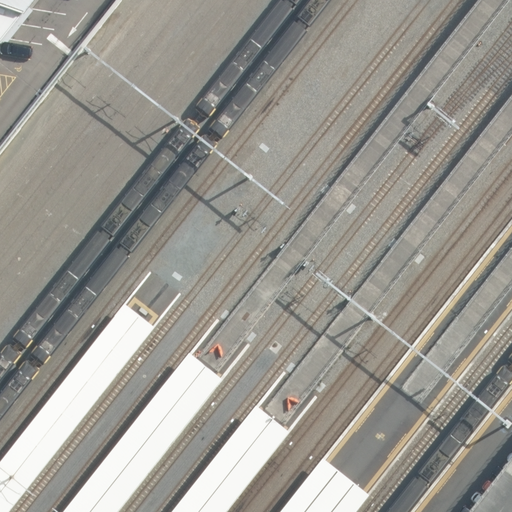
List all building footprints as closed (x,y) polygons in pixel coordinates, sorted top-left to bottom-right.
[(0,0),(0,50),(26,18),(28,19),(43,0),(0,0)] [(0,461),(0,511),(8,511),(154,327),(140,316),(125,304),(0,461)] [(120,511),(225,381),(216,374),(207,368),(196,359),(192,355),(66,511),(120,511)] [(227,511),(290,432),(283,426),(274,419),(265,412),(257,405),(172,511),(227,511)] [(357,511),(371,495),(348,477),(325,459),(282,511),(357,511)]
